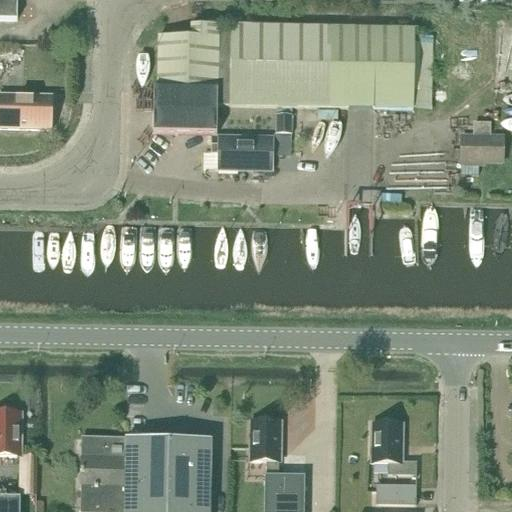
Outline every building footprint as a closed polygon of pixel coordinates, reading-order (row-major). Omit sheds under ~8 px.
[(0,0),(0,22),(17,23),(17,0),(0,0)] [(0,39),(10,39),(10,25),(0,24),(0,39)] [(219,32),(219,28),(191,27),(191,39),(159,38),(157,96),(155,96),(154,134),(217,136),(217,108),(413,113),(415,32),(232,28),(231,32),(219,32)] [(82,41),(81,28),(34,30),(34,43),(82,41)] [(0,131),(51,133),(52,99),(0,97),(0,131)] [(275,117),(275,136),(292,136),(292,117),(275,117)] [(462,164),(502,164),(502,139),(489,139),(489,126),(474,126),(475,139),(462,139),(462,164)] [(272,173),(273,141),(211,140),(211,155),(218,155),(217,172),(272,173)] [(0,459),(22,460),(22,415),(0,415),(0,459)] [(280,424),(251,424),(250,464),(266,464),(266,478),(264,478),(263,511),(303,511),(304,478),(278,478),(278,464),(280,464),(280,424)] [(387,478),(416,478),(416,465),(401,464),(402,427),(372,426),(371,466),(388,466),(387,478)] [(192,511),(194,443),(150,442),(150,433),(65,431),(63,511),(192,511)] [(35,460),(22,460),(21,497),(34,497),(35,460)] [(416,508),(416,488),(376,488),(376,508),(416,508)] [(0,511),(21,511),(21,499),(0,498),(0,511)]
